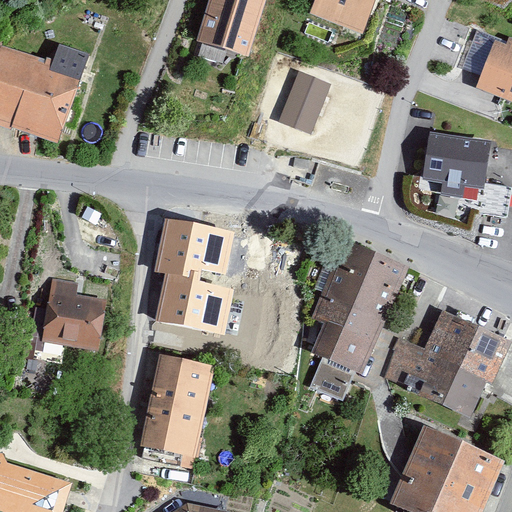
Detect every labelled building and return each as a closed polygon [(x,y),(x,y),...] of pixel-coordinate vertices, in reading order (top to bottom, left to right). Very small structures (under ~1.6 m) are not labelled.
[(212,0),(197,48),(253,66),(273,0),(212,0)] [(319,0),(311,22),(366,42),(380,0),(319,0)] [(507,53),(496,48),(476,96),(511,110),(511,46),(510,46),(507,53)] [(52,67),(1,53),(0,55),(0,133),(58,150),(90,61),(60,50),(52,67)] [(330,91),(297,78),(277,128),(310,141),(330,91)] [(472,146),(431,139),(421,190),(440,194),(438,204),(465,209),(467,196),(485,200),(494,150),(472,146)] [(236,233),(165,216),(155,277),(225,287),(236,233)] [(364,383),(408,276),(343,247),(311,328),(323,334),(311,363),(321,368),(310,394),(344,408),(355,380),(364,383)] [(239,296),(162,281),(152,329),(233,347),(239,296)] [(77,287),(53,283),(44,345),(97,353),(103,305),(75,302),(77,287)] [(470,427),(510,350),(442,319),(424,355),(399,345),(384,384),(411,396),(409,399),(470,427)] [(215,374),(160,362),(140,454),(195,465),(215,374)] [(482,511),(502,471),(423,435),(388,511),(482,511)] [(67,511),(73,495),(0,468),(0,511),(67,511)]
